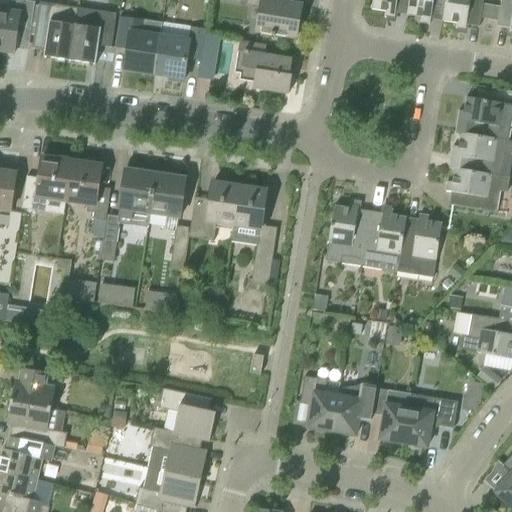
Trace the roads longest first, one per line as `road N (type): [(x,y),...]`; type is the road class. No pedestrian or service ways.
road 1 (residential): [(320,141),(52,100),(0,102)]
road 2 (track): [(282,355),(113,331),(68,356),(0,347)]
road 3 (residential): [(231,511),(245,463),(380,484),(441,504)]
road 4 (residential): [(316,163),(411,178),(433,59)]
road 5 (residential): [(441,504),(511,407)]
